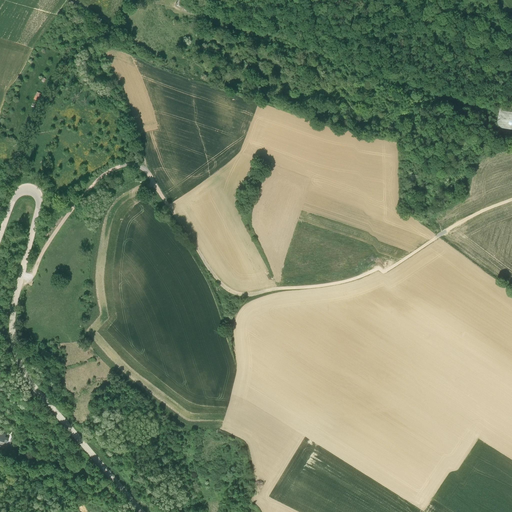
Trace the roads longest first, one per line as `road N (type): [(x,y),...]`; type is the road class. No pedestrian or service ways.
road 1 (track): [(21,277),(33,273),(88,190),(124,165),(143,167),(213,275),(244,295),(363,275),(511,193)]
road 2 (tertiary): [(0,234),(17,194),(36,198),(12,308),(15,351),(43,398),(142,511)]
road 3 (track): [(143,167),(131,125),(85,81),(77,56),(85,40),(118,20),(126,0)]
road 4 (track): [(178,511),(214,502),(229,485),(236,446),(211,435),(204,444)]
